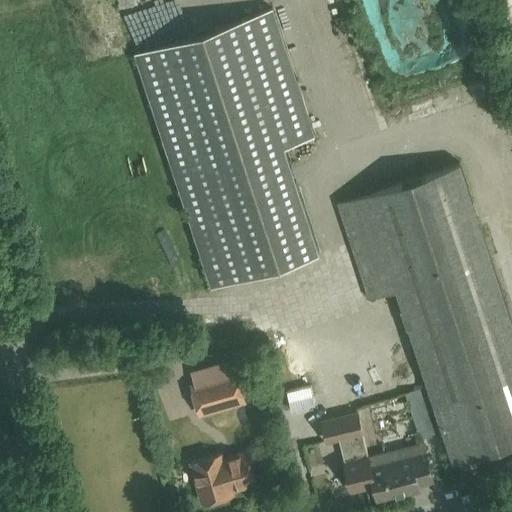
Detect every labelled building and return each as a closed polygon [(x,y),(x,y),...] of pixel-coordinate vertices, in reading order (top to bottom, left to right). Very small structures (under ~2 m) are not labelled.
[(300,0),(274,0),(281,21),(305,14),(300,0)] [(272,7),(133,53),(212,286),(318,251),(283,145),(314,135),(272,7)] [(306,113),(333,109),(322,43),(296,48),(306,113)] [(369,297),(395,289),(452,460),(511,439),(511,327),(457,162),(338,202),(369,297)] [(238,372),(193,383),(200,410),(245,399),(238,372)] [(314,404),(309,385),(286,391),(291,410),(314,404)] [(379,499),(410,492),(419,489),(417,483),(432,479),(423,444),(368,457),(358,413),(323,421),(327,439),(338,437),(344,460),(351,489),(375,483),(379,499)] [(246,452),(222,459),(221,454),(192,463),(203,500),(232,492),(230,487),(254,480),(246,452)]
